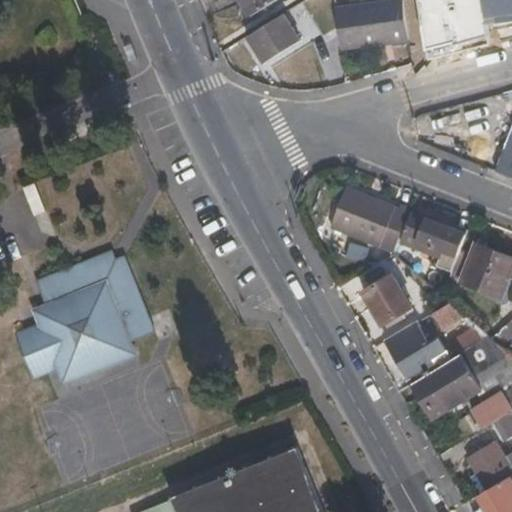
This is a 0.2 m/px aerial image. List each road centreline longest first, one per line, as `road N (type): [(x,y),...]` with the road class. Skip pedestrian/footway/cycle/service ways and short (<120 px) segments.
road 1 (tertiary): [(225,163),(412,511)]
road 2 (residential): [(302,129),(511,208)]
road 3 (residential): [(302,129),(511,75)]
road 4 (tertiary): [(150,0),(225,163)]
